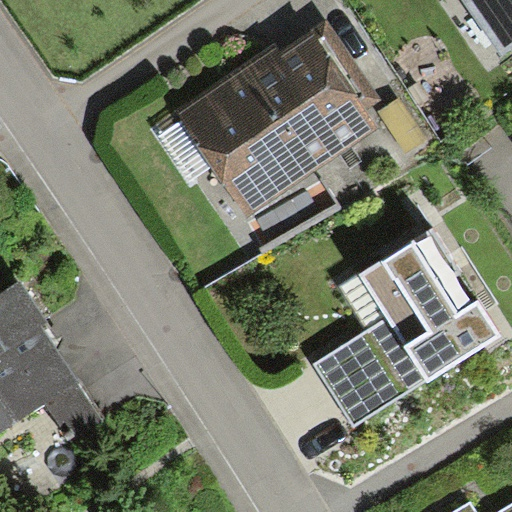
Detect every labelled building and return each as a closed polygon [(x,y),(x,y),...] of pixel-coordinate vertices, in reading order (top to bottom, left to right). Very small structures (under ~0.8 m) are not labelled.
[(511,0),(475,0),(508,48),(511,45),(511,0)] [(327,14),(282,45),(279,40),(182,107),(256,213),(357,143),(345,125),(385,97),(327,14)] [(438,225),(350,281),(378,324),(319,362),(359,424),(505,330),(438,225)] [(20,267),(0,281),(0,432),(54,393),(79,427),(107,407),(43,322),(54,313),(20,267)] [(470,511),(461,497),(437,511),(511,511),(511,493),(481,511),(470,511)]
